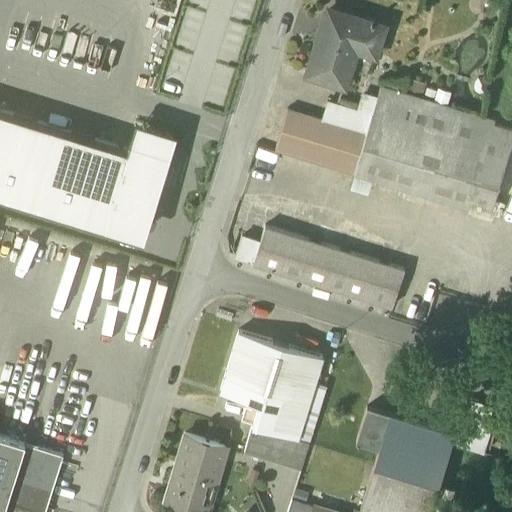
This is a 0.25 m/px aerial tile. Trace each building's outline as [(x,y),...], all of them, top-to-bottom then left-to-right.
[(307,72),(343,84),(355,47),(374,53),(383,25),(373,22),(373,20),(371,19),(370,21),(329,8),(321,35),(319,34),(307,72)] [(380,85),(377,97),(372,114),(371,114),(391,120),(399,91),(380,85)] [(371,114),(365,132),(353,171),(468,206),(494,120),(399,91),(391,120),(371,114)] [(359,110),(371,114),(372,114),(377,97),(363,93),(359,110)] [(321,118),(365,132),(371,114),(359,110),(327,100),(321,118)] [(275,147),(353,171),(365,132),(321,118),(287,107),(275,147)] [(0,193),(104,225),(126,148),(0,108),(0,193)] [(135,119),(129,140),(170,153),(177,132),(135,119)] [(143,238),(170,153),(129,140),(126,148),(104,225),(143,238)] [(264,223),(260,235),(253,257),(252,261),(395,305),(407,268),(264,223)] [(236,252),(253,257),(260,235),(243,229),(236,252)] [(389,316),(392,305),(370,300),(367,310),(389,316)] [(251,424),(297,438),(323,356),(238,330),(219,392),(258,403),(251,424)] [(355,442),(378,449),(389,413),(366,406),(355,442)] [(450,409),(444,430),(454,434),(455,434),(462,412),(450,409)] [(454,434),(451,443),(483,453),(492,422),(462,412),(455,434),(454,434)] [(444,430),(389,413),(378,449),(373,464),(438,484),(451,443),(454,434),(444,430)] [(243,451),(300,468),(308,444),(309,442),(297,438),(251,424),(243,451)] [(165,498),(207,511),(208,508),(203,507),(211,480),(216,482),(227,444),(184,432),(165,498)] [(0,433),(0,511),(2,511),(7,500),(44,511),(45,511),(64,454),(0,433)] [(359,507),(374,511),(429,511),(438,484),(373,464),(359,507)] [(286,511),(312,511),(313,509),(315,510),(317,504),(317,503),(292,495),(286,511)] [(44,511),(7,500),(2,511),(44,511)]
